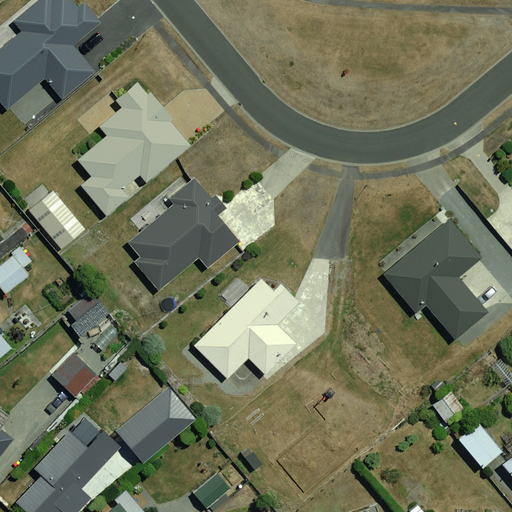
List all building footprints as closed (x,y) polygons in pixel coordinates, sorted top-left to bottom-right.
[(19,26),(0,41),(0,108),(0,109),(42,74),(57,91),(88,65),(69,42),(87,27),(64,0),(32,0),(11,17),(19,26)] [(79,182),(105,212),(187,140),(138,85),(95,122),(104,132),(76,156),(91,172),(79,182)] [(193,181),(114,249),(149,290),(191,253),(201,266),(239,233),(193,181)] [(26,215),(55,252),(81,233),(50,196),(26,215)] [(443,214),(373,272),(404,310),(412,303),(443,340),(484,307),(455,271),(476,254),(443,214)] [(8,252),(0,259),(0,284),(2,287),(23,269),(8,252)] [(260,272),(189,340),(224,376),(247,355),(260,369),(292,338),(277,323),(293,307),(260,272)] [(0,330),(0,356),(13,347),(0,330)] [(75,343),(50,371),(71,391),(97,363),(75,343)] [(462,409),(448,390),(429,404),(443,423),(462,409)] [(146,401),(117,426),(142,455),(172,430),(146,401)] [(472,416),(454,433),(481,463),(500,447),(472,416)] [(0,422),(0,450),(14,434),(0,422)] [(63,433),(11,494),(32,511),(66,511),(104,467),(63,433)] [(511,455),(500,465),(511,478),(511,455)] [(232,486),(215,470),(192,494),(209,510),(232,486)] [(134,511),(122,496),(100,511),(134,511)]
